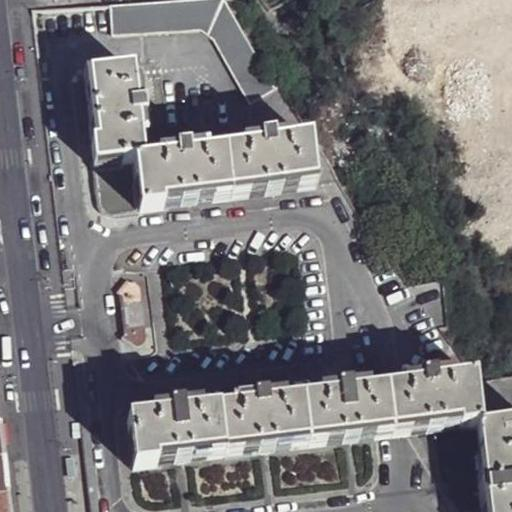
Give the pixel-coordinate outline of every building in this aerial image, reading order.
[(404,0),(405,34),(471,32),(469,0),(404,0)] [(218,1),(109,8),(111,38),(199,34),(211,44),(247,108),(273,92),(218,1)] [(90,147),(93,171),(132,165),(142,165),(140,153),(137,123),(135,109),(131,73),(87,79),(95,146),(90,147)] [(82,80),(90,147),(95,146),(87,79),(82,80)] [(146,108),(135,109),(137,123),(148,122),(146,108)] [(256,139),(257,150),(271,149),(269,137),(256,139)] [(221,154),(227,198),(312,187),(306,144),(271,149),(257,150),(221,154)] [(172,149),(174,160),(187,158),(186,148),(172,149)] [(140,153),(142,165),(151,163),(149,152),(140,153)] [(132,165),(138,214),(160,212),(160,207),(227,198),(221,154),(187,158),(174,160),(151,163),(142,165),(132,165)] [(511,159),(500,160),(502,197),(511,196),(511,159)] [(132,165),(93,171),(96,205),(101,214),(112,218),(138,214),(132,165)] [(227,198),(228,203),(313,193),(312,187),(227,198)] [(160,207),(160,212),(228,203),(227,198),(160,207)] [(133,347),(140,339),(135,293),(127,287),(115,297),(120,338),(133,347)] [(418,377),(419,388),(432,386),(430,375),(418,377)] [(383,392),(390,436),(402,434),(455,428),(455,433),(473,431),(477,430),(471,382),(432,386),(419,388),(390,391),(383,392)] [(334,387),(335,398),(347,396),(346,384),(334,387)] [(299,402),(305,445),(390,436),(383,392),(347,396),(335,398),(299,402)] [(251,396),(252,407),(265,406),(263,395),(251,396)] [(216,412),(222,455),(305,445),(299,402),(265,406),(252,407),(216,412)] [(166,407),(168,418),(181,416),(179,405),(166,407)] [(181,416),(168,418),(126,423),(132,472),(156,469),(155,463),(222,455),(216,412),(181,416)] [(511,511),(511,425),(479,430),(489,511),(511,511)] [(402,434),(390,436),(391,441),(403,439),(455,433),(455,428),(402,434)] [(477,430),(473,431),(483,511),(489,511),(479,430),(477,430)] [(390,436),(305,445),(306,451),(391,441),(390,436)] [(222,455),(222,461),(306,451),(305,445),(222,455)] [(155,463),(156,469),(222,461),(222,455),(155,463)] [(0,493),(0,511),(10,511),(8,493),(0,493)]
